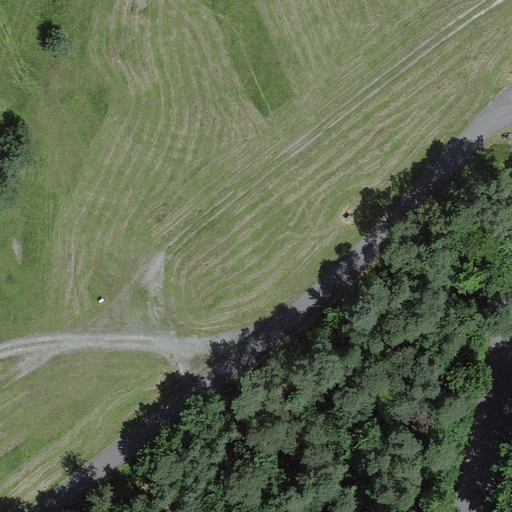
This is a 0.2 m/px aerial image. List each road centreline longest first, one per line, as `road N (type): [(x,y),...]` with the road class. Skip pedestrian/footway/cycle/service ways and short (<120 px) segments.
road 1 (unclassified): [(40,511),(368,249),(511,105)]
road 2 (track): [(486,0),(168,252),(130,293),(118,341)]
road 3 (track): [(255,346),(118,341),(0,355)]
road 4 (unclassified): [(511,276),(462,511)]
